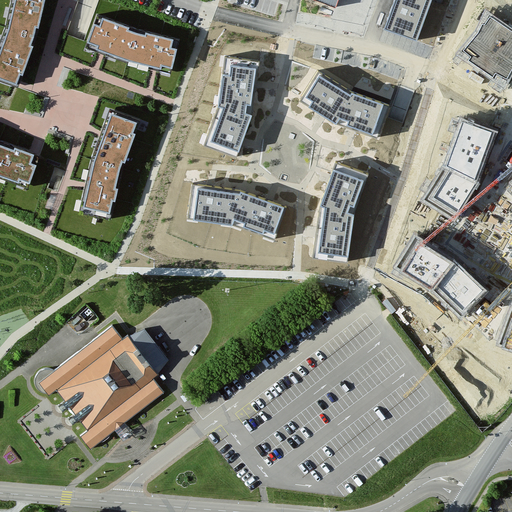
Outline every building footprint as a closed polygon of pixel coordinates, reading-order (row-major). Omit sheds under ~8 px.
[(43,0),(12,0),(5,28),(0,41),(0,80),(18,86),(36,37),(43,0)] [(394,0),(384,27),(417,41),(431,0),(394,0)] [(511,28),(485,9),(477,32),(455,54),(505,89),(511,74),(511,28)] [(138,30),(97,15),(86,47),(128,62),(170,73),(178,41),(138,30)] [(204,145),(236,156),(251,112),(258,60),(225,56),(218,106),(204,145)] [(351,92),(318,70),(299,101),(337,124),(377,138),(388,104),(351,92)] [(139,122),(109,111),(91,159),(81,209),(111,214),(122,170),(139,122)] [(444,166),(421,200),(454,221),(477,185),(497,131),(461,120),(444,166)] [(0,176),(27,186),(39,157),(0,141),(0,176)] [(368,173),(335,161),(320,206),(313,258),(347,262),(354,214),(368,173)] [(241,190),(192,183),(189,219),(232,225),(274,240),(286,206),(241,190)] [(456,262),(414,235),(394,269),(431,289),(462,317),(488,290),(456,262)] [(511,301),(497,346),(511,351),(511,301)] [(164,390),(112,323),(53,368),(49,368),(45,368),(40,371),(37,376),(35,382),(36,386),(41,392),(48,393),(56,387),(65,399),(59,404),(61,406),(63,408),(68,405),(74,413),(69,417),(71,420),(74,423),(80,418),(88,428),(81,433),(91,447),(120,424),(164,390)]
